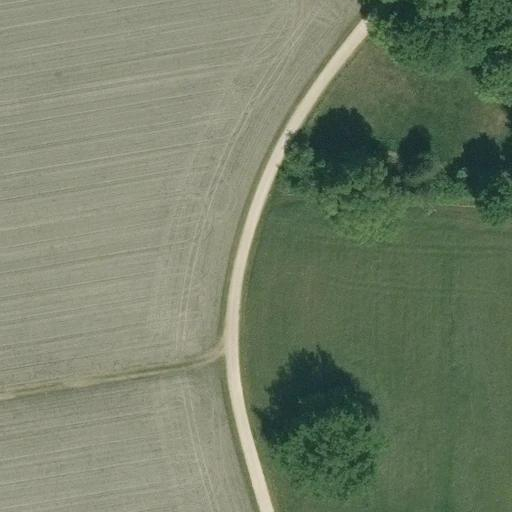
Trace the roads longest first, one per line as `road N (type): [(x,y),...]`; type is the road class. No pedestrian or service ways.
road 1 (track): [(267,511),(226,352),(250,213),(307,102),(389,0)]
road 2 (track): [(0,389),(226,352)]
